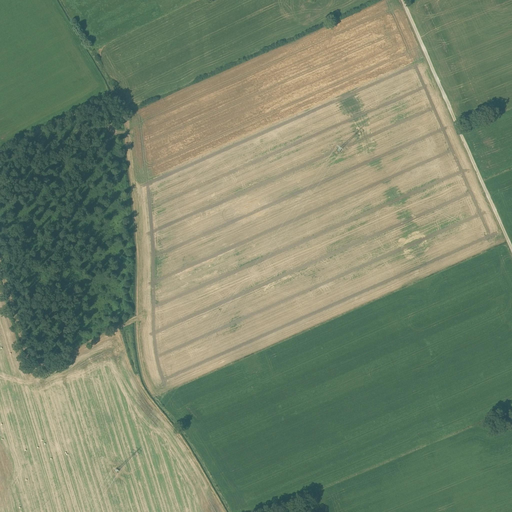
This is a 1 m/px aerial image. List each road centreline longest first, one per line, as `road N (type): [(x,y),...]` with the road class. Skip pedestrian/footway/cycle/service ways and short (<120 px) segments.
road 1 (track): [(403,0),(511,249)]
road 2 (track): [(130,321),(35,369),(0,267)]
